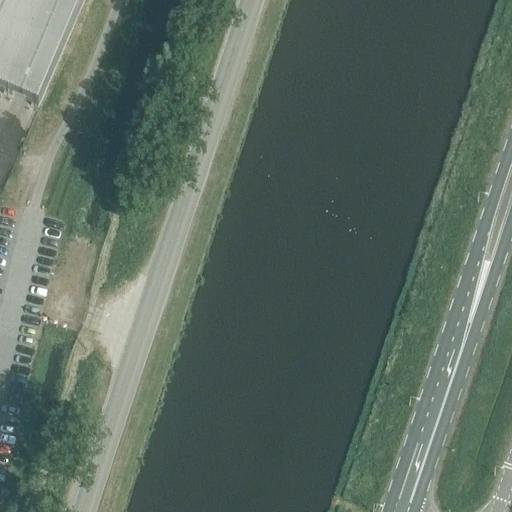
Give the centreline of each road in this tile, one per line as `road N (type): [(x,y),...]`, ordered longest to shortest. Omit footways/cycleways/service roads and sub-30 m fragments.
road 1 (unclassified): [(92,511),(258,0)]
road 2 (primary): [(402,511),(476,286)]
road 3 (primary): [(511,145),(474,253),(476,286)]
road 4 (unknown): [(55,0),(0,126)]
